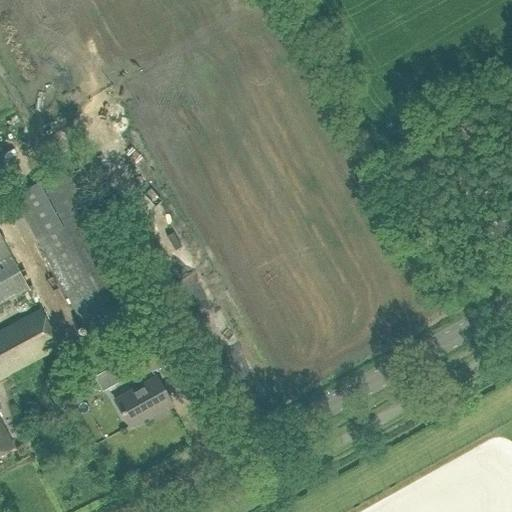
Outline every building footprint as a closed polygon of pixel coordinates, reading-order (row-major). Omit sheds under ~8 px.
[(86,334),(138,307),(65,170),(13,198),(86,334)] [(0,302),(26,289),(0,239),(0,302)] [(37,310),(0,330),(0,454),(12,448),(0,425),(0,380),(59,347),(37,310)] [(129,359),(139,378),(169,361),(158,343),(129,359)] [(129,428),(155,414),(170,405),(154,377),(113,400),(129,428)]
